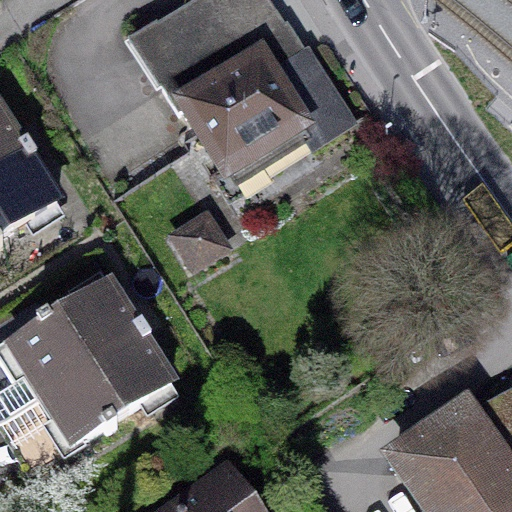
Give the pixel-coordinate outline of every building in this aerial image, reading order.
[(358,135),(269,0),(205,0),(135,45),(241,210),(358,135)] [(0,174),(32,155),(0,105),(0,174)] [(0,249),(66,208),(32,155),(0,174),(0,249)] [(209,223),(176,240),(191,269),(224,253),(209,223)] [(2,356),(36,408),(148,336),(115,284),(2,356)] [(183,390),(148,336),(36,408),(71,463),(183,390)] [(511,511),(511,402),(483,424),(469,405),(386,466),(419,511),(511,511)] [(262,511),(232,467),(163,511),(262,511)]
